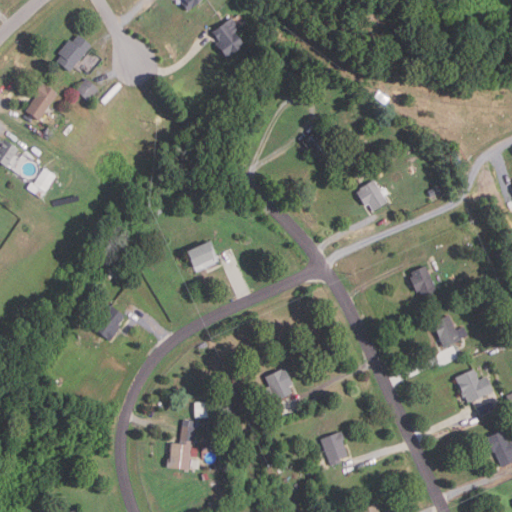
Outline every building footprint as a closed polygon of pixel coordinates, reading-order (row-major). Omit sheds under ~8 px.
[(201,0),(189,10),(182,3),(185,0),(201,0)] [(227,59),(216,45),(220,42),(213,32),(232,17),(240,28),(236,31),(246,45),(227,59)] [(71,71),(58,60),(62,55),(59,53),(71,39),(74,42),(80,34),(93,45),(71,71)] [(89,100),(77,89),(87,77),(99,89),(89,100)] [(40,120),(27,110),(36,97),(33,95),(42,82),(58,93),(40,120)] [(321,163),(304,141),(318,130),(335,151),(321,163)] [(7,167),(0,162),(0,139),(1,141),(3,138),(19,149),(7,167)] [(42,197),(27,188),(31,181),(35,184),(45,168),(56,175),(42,197)] [(375,211),(370,204),(367,206),(358,193),(362,190),(361,189),(375,180),(389,202),(375,211)] [(439,194),(432,197),(429,190),(437,187),(439,194)] [(196,268),(189,252),(212,241),(214,247),(211,248),(216,258),(196,268)] [(423,297),(420,290),(417,291),(411,277),(413,275),(411,272),(426,265),(438,290),(423,297)] [(112,278),(105,273),(109,268),(115,273),(112,278)] [(112,340),(95,327),(111,305),(126,317),(120,325),(122,326),(112,340)] [(445,348),(433,322),(451,315),(457,330),(465,327),(468,335),(460,338),(461,340),(445,348)] [(278,399),(266,375),(283,367),(284,369),(287,367),(294,383),(291,385),(294,392),(278,399)] [(469,404),(457,377),(475,369),(480,379),(488,376),(495,391),(469,404)] [(222,417),(219,410),(230,405),(233,412),(222,417)] [(200,427),(183,424),(184,418),(201,421),(200,427)] [(196,439),(181,437),(183,426),(198,428),(196,439)] [(332,465),(321,438),(342,429),(346,439),(344,440),(349,454),(341,457),(342,461),(332,465)] [(511,462),(503,467),(496,452),(494,453),(488,438),(504,431),(510,443),(511,442),(511,462)] [(190,469),(167,467),(168,457),(171,457),(173,441),(179,442),(179,438),(194,440),(193,445),(199,446),(198,456),(192,455),(190,469)] [(360,511),(360,510),(377,503),(380,511),(360,511)]
